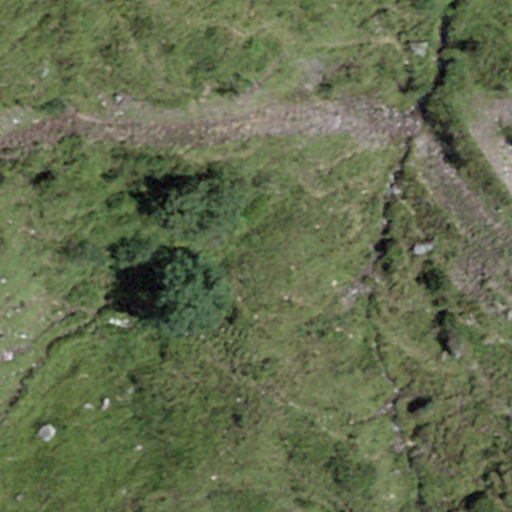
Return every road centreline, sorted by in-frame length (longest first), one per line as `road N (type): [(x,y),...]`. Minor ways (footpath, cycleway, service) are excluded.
road 1 (track): [(0,137),(98,113),(160,125),(338,103),(379,109),(413,132)]
road 2 (track): [(511,227),(413,132),(422,111),(511,109)]
